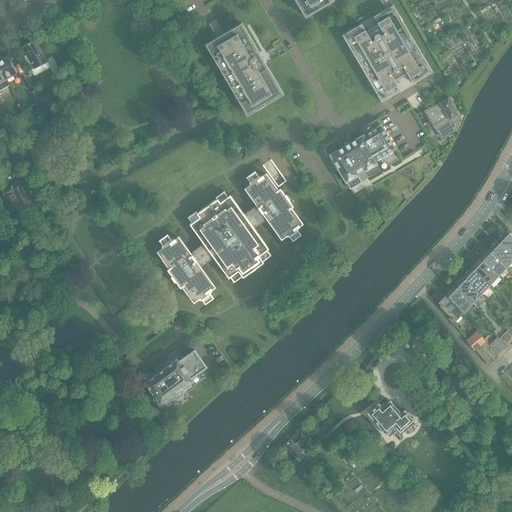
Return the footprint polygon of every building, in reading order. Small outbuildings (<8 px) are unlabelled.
[(294,0),(297,4),(297,5),(305,18),(334,1),(333,0),(294,0)] [(361,23),(342,35),(352,52),(354,56),(369,81),(371,85),(381,102),(401,91),(393,78),(405,71),(413,84),(432,72),(422,55),(420,51),(395,9),(393,5),(392,5),(392,6),(388,8),(385,9),(379,13),(373,16),(381,29),(368,36),(361,23)] [(212,40),(205,44),(247,115),(283,94),(264,61),(263,61),(263,62),(261,63),(257,58),(260,56),(260,57),(261,56),(241,23),(226,32),(223,34),(217,37),(216,38),(212,40)] [(35,40),(19,49),(35,76),(50,67),(54,74),(59,71),(51,57),(46,60),(35,40)] [(15,64),(13,65),(8,55),(3,58),(2,57),(0,58),(0,68),(5,79),(19,71),(15,64)] [(0,104),(2,103),(0,98),(0,90),(9,85),(5,79),(0,68),(0,104)] [(59,71),(54,74),(63,90),(65,82),(59,71)] [(27,89),(33,86),(26,73),(20,76),(27,89)] [(39,110),(44,107),(35,91),(30,94),(39,110)] [(45,106),(53,102),(48,93),(40,98),(45,106)] [(457,115),(458,115),(448,98),(426,111),(425,110),(424,111),(433,128),(435,127),(441,138),(456,129),(456,128),(460,119),(457,115)] [(396,149),(381,124),(380,124),(377,119),(363,127),(367,134),(363,135),(373,153),(371,154),(374,161),(394,149),(394,150),(396,149)] [(373,153),(363,135),(349,143),(348,144),(343,146),(343,147),(330,155),(346,182),(350,189),(361,182),(357,175),(358,175),(356,173),(357,173),(359,172),(358,172),(361,170),(362,170),(362,169),(363,169),(365,171),(376,164),(374,161),(371,154),(373,153)] [(255,171),(247,177),(250,182),(259,176),(255,171)] [(162,249),(158,252),(164,260),(162,261),(168,269),(167,270),(168,270),(172,276),(171,277),(174,282),(176,281),(180,287),(180,288),(181,288),(187,296),(188,294),(194,302),(198,299),(200,300),(202,299),(210,293),(211,292),(210,291),(212,290),(211,289),(214,287),(201,268),(199,264),(202,262),(204,261),(206,259),(208,257),(211,255),(214,259),(228,278),(230,276),(238,271),(241,276),(241,277),(242,276),(243,277),(251,271),(255,269),(263,262),(262,261),(263,261),(263,260),(262,261),(259,256),(260,256),(259,255),(267,250),(268,249),(254,230),(255,229),(252,226),(255,224),(257,222),(260,220),(262,218),(265,216),(267,220),(268,220),(281,238),(286,235),(287,237),(289,235),(297,229),(298,229),(298,228),(300,226),(299,226),(302,224),(291,208),(293,206),(292,206),(288,200),(289,199),(286,194),(285,195),(280,189),(280,188),(278,190),(266,174),(263,176),(262,175),(261,176),(260,175),(259,176),(250,182),(249,184),(250,185),(245,189),(256,204),(258,207),(253,211),(251,213),(246,217),(243,213),(243,214),(230,195),(228,197),(220,202),(217,199),(198,213),(197,213),(197,214),(199,217),(192,223),(190,224),(203,242),(202,243),(205,246),(200,250),(197,252),(192,255),(190,252),(189,252),(178,237),(176,239),(175,238),(173,240),(173,239),(171,240),(163,246),(161,247),(162,249)] [(25,205),(31,202),(19,180),(9,185),(9,186),(0,191),(12,212),(17,209),(20,215),(28,210),(25,205)] [(228,197),(224,191),(216,197),(217,199),(220,202),(228,197)] [(196,211),(188,217),(192,223),(199,217),(197,214),(198,213),(196,211)] [(293,241),(301,235),(297,229),(289,235),(293,241)] [(511,236),(507,231),(504,234),(502,235),(500,237),(499,239),(498,240),(511,253),(511,236)] [(171,240),(168,234),(159,240),(163,246),(171,240)] [(511,260),(511,253),(498,240),(495,243),(493,244),(491,246),(491,248),(489,249),(507,266),(511,260)] [(507,266),(489,249),(486,252),(484,253),(482,255),(482,257),(481,258),(498,275),(507,266)] [(263,261),(271,255),(267,250),(259,255),(260,256),(259,256),(262,261),(263,260),(263,261)] [(498,275),(481,258),(478,261),(476,262),(474,264),(473,266),(472,267),(489,284),(498,275)] [(489,284),(472,267),(469,270),(467,271),(465,273),(465,275),(463,277),(480,293),(489,284)] [(234,281),(241,276),(238,271),(230,276),(234,281)] [(480,293),(463,277),(460,280),(458,280),(456,282),(456,284),(455,286),(472,303),(477,308),(486,299),(480,293)] [(472,303),(455,286),(452,289),(450,289),(448,291),(447,293),(446,295),(463,312),(472,303)] [(202,299),(205,304),(214,298),(210,293),(202,299)] [(463,312),(446,295),(443,298),(441,298),(439,300),(439,302),(437,304),(450,316),(448,318),(452,324),(460,315),(463,318),(466,315),(463,312)] [(466,339),(465,340),(475,352),(477,351),(488,365),(497,356),(496,356),(489,346),(477,330),(466,339)] [(505,347),(511,339),(511,334),(508,330),(499,339),(498,337),(497,338),(505,347)] [(496,356),(505,347),(497,338),(489,346),(496,356)] [(158,373),(145,382),(159,402),(160,403),(161,402),(172,394),(174,397),(177,399),(182,395),(182,391),(180,389),(190,381),(191,381),(192,380),(191,378),(191,379),(190,378),(203,369),(206,367),(207,366),(195,349),(179,360),(178,359),(176,360),(164,369),(161,364),(159,365),(156,367),(154,368),(158,373)] [(454,376),(443,386),(458,403),(468,415),(480,405),(470,393),(469,393),(454,376)] [(413,420),(404,410),(401,413),(390,400),(382,407),(378,403),(368,413),(389,438),(398,429),(400,432),(413,420)] [(290,439),(284,445),(299,461),(305,455),(302,452),(306,449),(299,441),(295,444),(290,439)]
